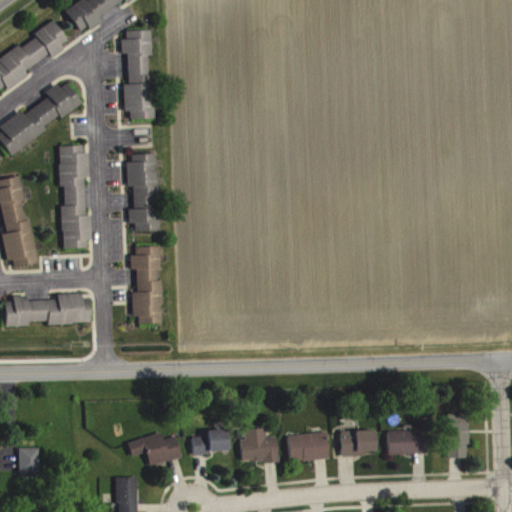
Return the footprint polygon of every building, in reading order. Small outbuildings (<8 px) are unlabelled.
[(68,15),(83,39),(104,26),(101,22),(125,6),(127,10),(141,0),(96,0),(89,5),(87,3),(68,15)] [(0,66),(0,95),(3,99),(31,81),(28,76),(52,60),(55,63),(67,55),(63,50),(70,46),(56,25),(36,39),(38,41),(0,66)] [(156,124),(155,80),(150,80),(149,61),(153,61),(152,36),(127,36),(128,45),(122,45),(123,59),(128,59),(129,90),(124,90),(125,117),(131,117),(131,125),(156,124)] [(83,109),(68,86),(48,99),(51,103),(25,120),(24,118),(0,134),(0,144),(11,161),(49,136),(47,133),(83,109)] [(64,254),(88,253),(88,245),(93,245),(92,221),(87,221),(85,183),(90,183),(89,158),(84,158),(84,151),(59,152),(61,192),(65,192),(65,211),(62,211),(64,254)] [(161,236),(160,213),(159,213),(157,159),(132,160),(132,167),(127,167),(128,193),(134,193),(134,215),(131,215),(131,237),(161,236)] [(31,225),(26,226),(23,207),(26,207),(21,182),(0,185),(0,208),(2,209),(7,239),(3,239),(8,267),(13,266),(15,273),(39,268),(31,225)] [(164,329),(163,285),(158,285),(158,275),(162,275),(161,252),(136,252),(137,261),(132,261),(132,275),(138,275),(138,297),(133,298),(133,322),(139,322),(140,329),(164,329)] [(6,331),(48,329),(48,330),(92,329),(91,300),(58,301),(58,305),(29,306),(28,301),(14,302),(14,307),(6,308),(6,331)] [(469,464),(468,419),(447,420),(448,464),(469,464)] [(246,436),(247,445),(241,446),(243,470),(280,466),(278,442),(268,443),(267,433),(246,436)] [(205,442),(193,443),(194,459),(229,458),(228,435),(205,436),(205,442)] [(376,457),(375,436),(342,437),(343,462),(366,462),(366,458),(376,457)] [(389,436),(390,460),(429,459),(428,436),(389,436)] [(330,464),(327,437),(289,442),(292,468),(330,464)] [(129,448),(133,463),(147,459),(150,472),(182,463),(177,442),(164,445),(162,438),(129,448)] [(41,482),(40,454),(20,454),(21,483),(41,482)] [(117,483),(117,510),(120,510),(120,511),(138,511),(138,483),(117,483)]
